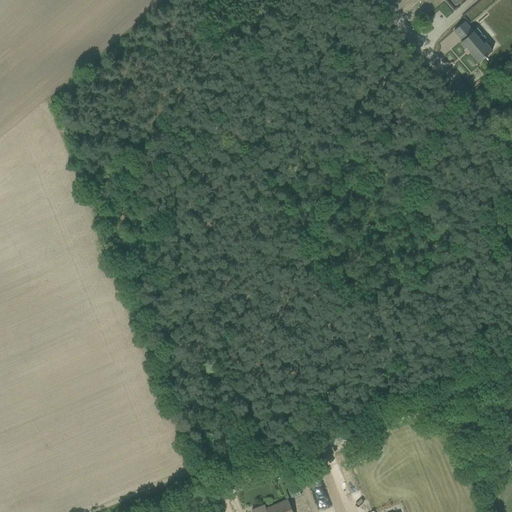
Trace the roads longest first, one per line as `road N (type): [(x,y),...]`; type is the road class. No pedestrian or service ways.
road 1 (unclassified): [(511,370),(159,511)]
road 2 (unclassified): [(511,149),(380,0)]
